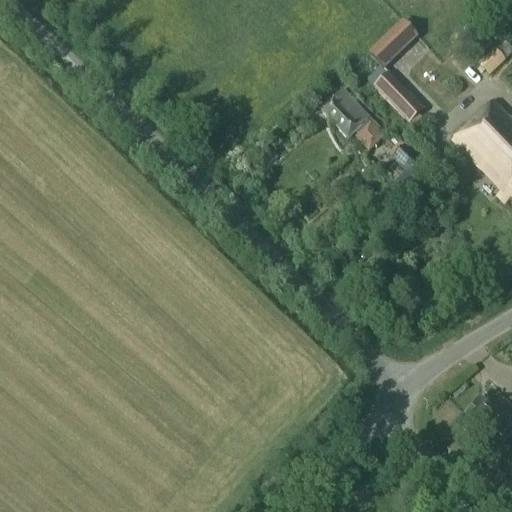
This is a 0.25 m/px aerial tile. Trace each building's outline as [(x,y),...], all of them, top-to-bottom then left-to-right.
[(415,39),(401,25),(378,47),(393,63),(416,40),(415,39)] [(476,66),(485,76),(502,61),(493,51),(476,66)] [(389,109),(402,97),(392,88),(380,99),(389,109)] [(368,120),(340,92),(318,113),(346,141),(353,135),(357,139),(356,140),(368,153),(380,141),(368,128),(366,130),(362,126),(368,120)] [(511,124),(492,104),(453,143),(501,193),(497,197),(506,205),(511,199),(511,124)] [(406,126),(418,114),(409,105),(396,116),(406,126)] [(396,183),(409,196),(431,175),(404,148),(391,161),(405,175),(396,183)] [(453,431),(470,446),(484,430),(498,443),(511,428),(511,414),(492,396),(480,408),(476,404),(459,421),(460,422),(453,431)]
